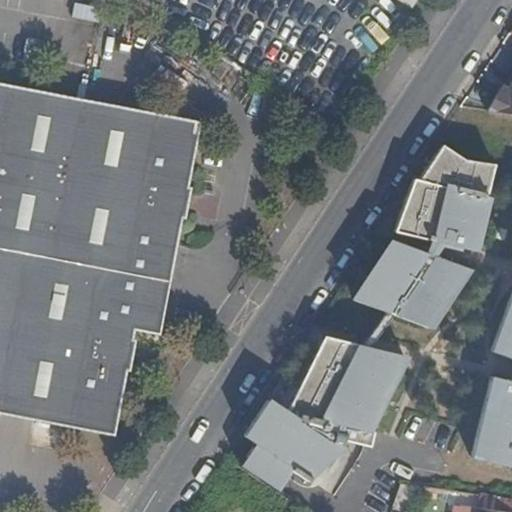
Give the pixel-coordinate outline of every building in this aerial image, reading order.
[(511,43),(502,58),(511,64),(511,85),(495,113),(511,115),(511,43)] [(197,116),(0,81),(0,408),(116,429),(127,366),(130,366),(136,335),(133,335),(134,326),(159,330),(179,213),(183,214),(189,183),(186,182),(197,116)] [(420,183),(393,232),(429,240),(442,243),(472,251),(494,166),(462,161),(439,146),(426,187),(420,183)] [(421,251),(391,240),(352,299),(426,327),(466,268),(433,256),(421,251)] [(429,240),(421,251),(433,256),(442,243),(429,240)] [(511,288),(489,351),(511,359),(511,288)] [(284,412),(265,400),(241,435),(294,466),(293,471),(307,479),(346,442),(359,444),(404,355),(320,335),(284,412)] [(509,380),(486,379),(469,458),(511,467),(511,377),(510,377),(509,380)]
